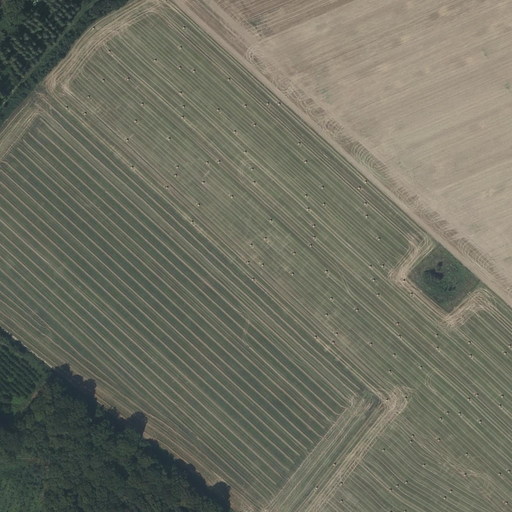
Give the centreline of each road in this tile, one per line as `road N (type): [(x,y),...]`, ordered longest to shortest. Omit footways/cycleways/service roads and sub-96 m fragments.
road 1 (track): [(217,511),(0,342)]
road 2 (track): [(0,102),(75,12),(97,0)]
